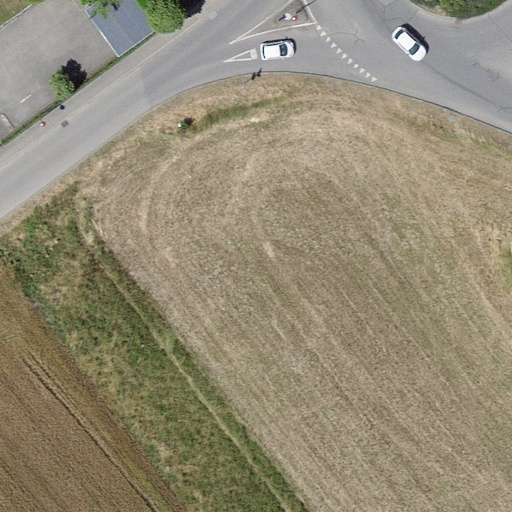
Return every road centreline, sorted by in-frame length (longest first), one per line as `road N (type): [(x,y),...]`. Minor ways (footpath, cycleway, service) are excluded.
road 1 (unclassified): [(0,194),(199,48),(326,0)]
road 2 (tertiary): [(339,0),(382,54),(415,71),(451,78),(511,64)]
